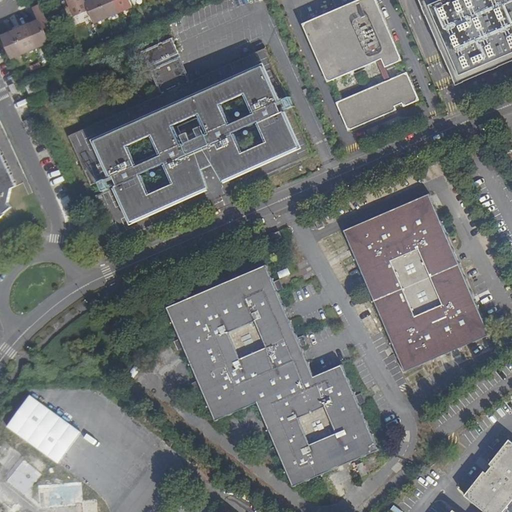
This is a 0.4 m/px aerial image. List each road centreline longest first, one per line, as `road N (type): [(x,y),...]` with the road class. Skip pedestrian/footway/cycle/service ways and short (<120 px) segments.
road 1 (unclassified): [(81,286),(511,105)]
road 2 (residential): [(0,92),(56,225),(48,254)]
road 3 (unknown): [(327,182),(270,33)]
